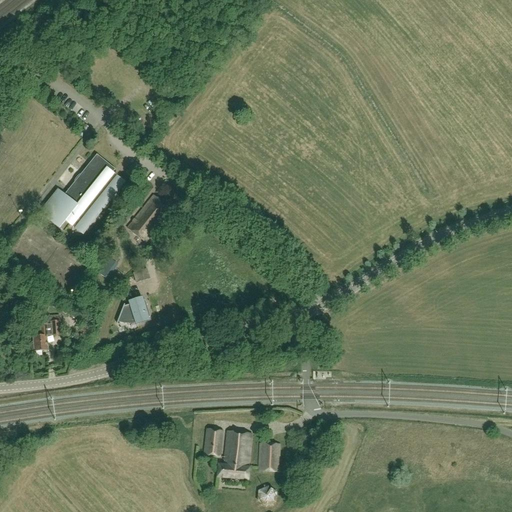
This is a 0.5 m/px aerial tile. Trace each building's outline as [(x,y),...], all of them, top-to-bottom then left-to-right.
[(65,106),(73,115),(79,109),(71,100),(65,106)] [(148,114),(145,117),(150,123),(154,120),(148,114)] [(81,235),(124,182),(112,173),(114,170),(96,155),(81,174),(79,175),(78,176),(77,177),(76,178),(75,180),(74,181),(73,182),(73,184),(64,195),(58,191),(40,214),(58,229),(65,222),(81,235)] [(146,243),(172,210),(154,196),(147,204),(128,229),(146,243)] [(107,279),(118,265),(109,258),(98,273),(107,279)] [(150,279),(147,269),(133,274),(136,283),(150,279)] [(150,317),(145,300),(143,301),(142,297),(128,302),(129,305),(124,307),(125,305),(124,305),(117,324),(118,321),(120,322),(122,322),(124,323),(126,323),(128,323),(130,323),(132,323),(135,322),(136,325),(142,324),(149,321),(148,318),(150,317)] [(48,352),(47,336),(48,336),(48,331),(51,331),(52,336),(61,335),(61,322),(59,322),(59,317),(50,318),(51,327),(47,327),(47,326),(43,326),(43,329),(42,330),(42,336),(34,336),(34,342),(32,343),(31,343),(30,343),(30,344),(29,344),(29,345),(28,346),(28,347),(28,348),(29,348),(29,349),(30,350),(31,350),(31,351),(35,351),(35,352),(48,352)] [(220,457),(223,431),(206,430),(204,455),(220,457)] [(247,467),(251,434),(227,432),(223,465),(218,464),(217,477),(248,481),(250,467),(247,467)] [(278,472),(279,445),(260,444),(259,472),(278,472)] [(257,502),(266,508),(276,503),(276,493),(267,487),(258,491),(257,502)]
